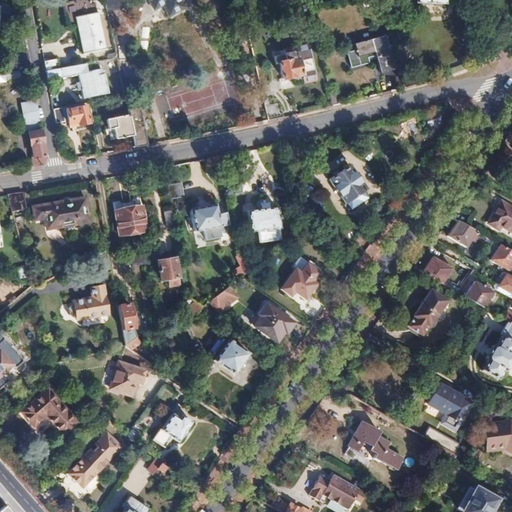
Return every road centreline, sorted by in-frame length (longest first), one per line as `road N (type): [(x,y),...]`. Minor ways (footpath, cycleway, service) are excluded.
road 1 (tertiary): [(214,511),(511,90)]
road 2 (residential): [(511,83),(441,90),(58,175)]
road 3 (residential): [(58,175),(29,2)]
